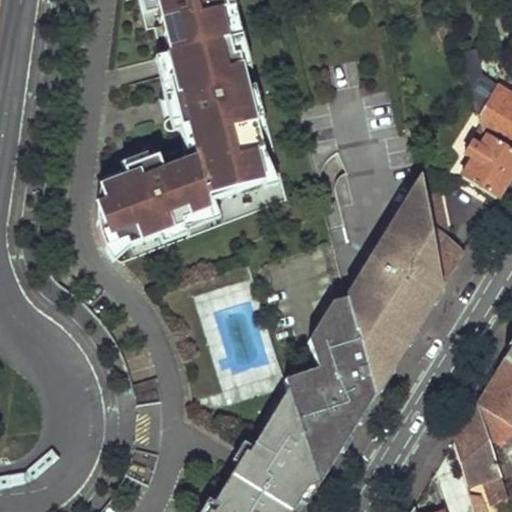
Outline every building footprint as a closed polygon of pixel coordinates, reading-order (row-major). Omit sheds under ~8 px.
[(140,153),(141,156),(144,164),(123,172),(125,179),(99,189),(104,204),(95,208),(95,225),(103,251),(124,243),(127,249),(183,228),(181,223),(208,213),(206,204),(262,184),(255,155),(261,154),(237,57),(231,59),(220,13),(225,12),(222,0),(146,0),(148,5),(155,3),(168,56),(165,57),(170,80),(166,81),(176,118),(165,121),(163,124),(163,128),(165,131),(169,133),(186,129),(194,160),(161,172),(152,149),(149,147),(146,147),(142,149),(140,153)] [(237,57),(225,12),(220,13),(231,59),(237,57)] [(477,53),(464,56),(479,123),(490,108),(477,53)] [(486,137),(511,152),(511,99),(500,92),(490,108),(479,123),(481,130),(484,140),(486,137)] [(511,152),(486,137),(484,140),(481,130),(465,157),(472,162),(461,179),(496,200),(511,174),(511,152)] [(272,181),(261,154),(255,155),(262,184),(272,181)] [(99,189),(125,179),(123,172),(104,179),(101,184),(99,189)] [(419,182),(386,235),(394,239),(401,228),(398,226),(405,214),(424,210),(421,189),(419,182)] [(441,289),(463,254),(449,188),(431,192),(428,187),(421,189),(424,210),(440,284),(441,289)] [(96,198),(95,208),(104,204),(99,189),(96,198)] [(386,235),(359,279),(365,282),(362,287),(347,298),(351,310),(362,306),(384,368),(387,377),(415,332),(411,329),(414,326),(413,316),(406,306),(414,294),(421,299),(429,286),(440,284),(424,210),(405,214),(398,226),(401,228),(394,239),(386,235)] [(109,256),(114,261),(127,249),(124,243),(103,251),(109,256)] [(365,282),(359,279),(347,298),(362,287),(365,282)] [(441,289),(440,284),(429,286),(421,299),(431,306),(441,289)] [(431,306),(421,299),(414,294),(406,306),(413,316),(414,326),(411,329),(415,332),(431,306)] [(372,387),(351,310),(347,298),(332,304),(308,341),(316,372),(282,384),(286,393),(314,479),(317,489),(346,443),(374,397),(372,387)] [(362,306),(351,310),(372,387),(384,368),(362,306)] [(476,411),(487,444),(511,430),(511,367),(506,363),(491,388),(476,411)] [(387,377),(384,368),(372,387),(374,397),(387,377)] [(160,403),(155,379),(132,386),(136,407),(160,403)] [(241,468),(233,480),(286,511),(294,511),(301,501),(314,479),(286,393),(241,468)] [(465,430),(453,449),(467,493),(483,488),(488,503),(504,498),(487,444),(476,411),(465,430)] [(155,474),(160,457),(135,451),(131,465),(126,477),(149,487),(155,474)] [(286,511),(233,480),(230,478),(212,507),(217,509),(214,511),(286,511)] [(301,501),(294,511),(302,511),(307,505),(317,489),(314,479),(301,501)] [(472,511),(483,511),(481,499),(468,497),(472,511)]
